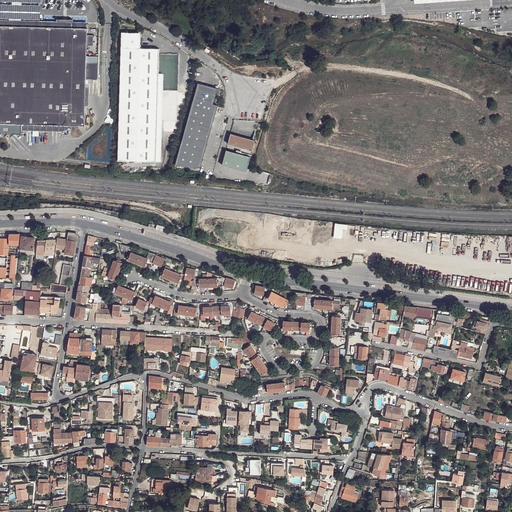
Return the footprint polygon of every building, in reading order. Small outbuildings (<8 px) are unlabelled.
[(0,0),(0,26),(87,28),(87,22),(72,21),(73,21),(73,20),(72,19),(57,19),(56,19),(56,20),(57,21),(20,20),(20,19),(39,20),(39,0),(0,0)] [(87,28),(0,26),(0,123),(20,124),(20,130),(30,131),(30,124),(53,125),(57,125),(65,125),(70,125),(85,125),(86,79),(86,62),(86,46),(87,35),(87,28)] [(141,34),(121,33),(118,162),(156,163),(158,75),(159,50),(140,49),(141,34)] [(86,62),(86,79),(98,80),(98,62),(86,62)] [(217,90),(198,85),(175,167),(200,169),(218,107),(213,106),(217,90)] [(254,140),(230,133),(228,143),(251,150),(254,140)] [(226,150),(222,164),(246,171),(250,157),(226,150)] [(342,238),(343,228),(347,229),(348,224),(334,222),(332,237),(342,238)] [(18,245),(19,234),(9,234),(8,239),(9,239),(9,245),(11,245),(18,245)] [(88,235),(86,245),(90,246),(93,247),(95,237),(88,235)] [(33,250),(34,238),(26,237),(26,236),(22,236),(21,236),(20,249),(21,249),(33,250)] [(7,239),(0,238),(0,253),(7,254),(8,255),(8,248),(9,245),(9,239),(8,239),(7,239)] [(67,239),(57,238),(55,255),(57,255),(64,257),(64,254),(73,255),(76,241),(73,240),(69,240),(67,239)] [(46,240),(38,240),(37,250),(45,250),(46,240)] [(49,240),(46,240),(45,250),(44,256),(53,255),(53,251),(54,251),(55,240),(49,240)] [(146,258),(131,252),(129,256),(128,255),(126,259),(146,267),(147,263),(146,263),(148,259),(146,258)] [(164,259),(152,254),(150,260),(153,261),(152,263),(161,267),(164,259)] [(0,269),(0,276),(13,278),(16,278),(17,258),(16,257),(16,256),(10,255),(9,266),(9,270),(8,270),(5,270),(0,269)] [(84,255),(82,266),(89,267),(89,266),(90,262),(91,256),(89,256),(84,255)] [(102,275),(108,277),(110,277),(115,280),(120,267),(122,263),(116,261),(117,260),(117,259),(115,258),(112,265),(111,268),(109,273),(106,272),(103,271),(102,275)] [(71,266),(64,264),(60,285),(67,286),(71,266)] [(84,276),(86,276),(87,272),(89,273),(90,267),(89,267),(82,266),(80,275),(84,276)] [(181,275),(180,274),(170,271),(164,268),(163,270),(162,270),(160,275),(179,283),(182,277),(181,277),(181,276),(181,275)] [(186,268),(185,276),(194,278),(194,275),(195,270),(186,268)] [(79,285),(88,286),(91,286),(93,278),(89,277),(86,276),(84,276),(80,275),(79,285)] [(218,286),(218,280),(217,280),(217,278),(211,278),(207,279),(207,275),(203,275),(203,279),(199,279),(199,281),(198,281),(198,287),(206,287),(218,286)] [(193,281),(189,280),(188,285),(190,285),(192,286),(196,287),(196,278),(194,278),(193,281)] [(226,278),(224,286),(233,288),(235,280),(226,278)] [(33,284),(23,282),(22,290),(28,290),(32,291),(33,288),(33,284)] [(66,293),(67,286),(60,285),(51,283),(50,292),(66,293)] [(79,285),(77,291),(87,293),(91,293),(92,287),(91,286),(88,286),(79,285)] [(115,292),(115,293),(117,294),(132,300),(133,296),(135,292),(118,285),(116,290),(115,292)] [(256,286),(254,294),(263,295),(265,287),(256,286)] [(94,300),(94,303),(97,303),(100,303),(103,289),(102,289),(96,288),(95,294),(95,297),(94,300)] [(13,289),(2,289),(2,299),(12,299),(13,289)] [(14,295),(14,298),(20,299),(20,295),(24,295),(27,295),(28,290),(22,290),(16,289),(15,295),(14,295)] [(41,296),(42,292),(40,291),(32,291),(28,290),(27,295),(26,300),(38,302),(41,302),(41,296)] [(77,291),(76,302),(85,303),(87,297),(87,293),(77,291)] [(283,298),(271,292),(270,294),(269,293),(267,298),(276,303),(281,305),(285,307),(288,302),(287,302),(288,300),(283,298)] [(303,293),(296,293),(295,296),(296,296),(295,304),(305,305),(305,301),(305,297),(303,297),(303,293)] [(41,302),(40,311),(46,312),(46,309),(51,310),(51,312),(57,313),(57,309),(58,309),(59,298),(41,296),(41,302)] [(152,301),(152,303),(168,310),(169,310),(169,308),(172,302),(163,299),(155,296),(152,301)] [(138,299),(135,307),(144,310),(145,306),(147,302),(139,299),(138,299)] [(313,301),(312,307),(323,308),(329,309),(333,309),(333,306),(339,306),(339,301),(334,301),(314,299),(314,301),(313,301)] [(38,302),(26,300),(26,305),(26,307),(25,315),(37,316),(38,302)] [(378,302),(377,310),(381,310),(380,316),(376,316),(375,320),(385,322),(386,317),(387,310),(387,309),(385,309),(386,303),(378,302)] [(120,309),(120,305),(119,304),(113,304),(113,311),(112,314),(120,315),(120,314),(120,311),(120,309)] [(13,305),(4,305),(4,314),(8,314),(12,315),(13,307),(13,305)] [(188,307),(177,305),(177,309),(175,309),(173,315),(177,316),(178,314),(186,315),(195,316),(196,312),(197,312),(198,308),(196,308),(188,307)] [(74,319),(83,319),(85,311),(86,307),(76,306),(74,319)] [(231,306),(201,307),(202,312),(200,312),(201,316),(208,315),(221,315),(224,314),(230,314),(230,310),(231,310),(231,306)] [(417,308),(405,306),(403,315),(415,317),(417,308)] [(236,307),(234,316),(239,317),(242,318),(244,309),(242,308),(240,308),(236,307)] [(373,309),(361,308),(360,313),(361,314),(363,314),(362,321),(360,321),(359,325),(365,326),(365,322),(366,322),(371,323),(373,309)] [(430,319),(432,310),(418,308),(417,309),(416,317),(430,319)] [(276,324),(250,311),(248,314),(249,315),(248,318),(254,322),(256,323),(271,331),(273,327),(274,328),(276,324)] [(103,313),(102,322),(111,322),(112,314),(103,313)] [(121,323),(129,324),(129,323),(129,317),(129,315),(120,314),(120,315),(112,314),(111,322),(121,323)] [(338,315),(332,315),(331,335),(337,336),(337,334),(339,335),(340,316),(338,316),(338,315)] [(436,319),(454,323),(456,317),(437,315),(436,319)] [(489,321),(481,319),(481,321),(476,321),(474,326),(477,327),(476,331),(479,332),(486,334),(489,321)] [(283,325),(282,329),(292,330),(292,322),(283,321),(283,325)] [(292,322),(292,330),(300,330),(301,322),(292,322)] [(301,322),(300,330),(306,331),(310,331),(310,327),(310,323),(301,322)] [(436,325),(435,330),(436,330),(453,333),(454,329),(451,328),(452,325),(437,322),(436,325)] [(380,329),(378,335),(385,337),(385,336),(386,336),(388,329),(386,329),(383,328),(380,328),(380,329)] [(112,330),(102,329),(101,341),(107,342),(107,345),(116,346),(116,341),(111,341),(112,339),(112,330)] [(400,329),(398,338),(405,340),(405,342),(409,343),(411,332),(400,329)] [(120,339),(130,340),(131,331),(120,331),(120,339)] [(131,331),(130,340),(130,342),(130,345),(133,345),(133,343),(138,343),(139,332),(131,331)] [(243,344),(242,347),(251,340),(246,331),(245,331),(243,331),(243,339),(243,344)] [(426,339),(415,337),(411,336),(408,346),(424,350),(426,339)] [(172,351),(172,339),(158,338),(158,339),(156,339),(156,338),(145,337),(145,340),(145,345),(144,350),(156,350),(164,350),(164,351),(172,351)] [(212,337),(210,337),(210,345),(209,346),(214,346),(214,349),(216,349),(218,349),(219,348),(219,342),(220,337),(212,337)] [(70,338),(69,338),(67,352),(74,352),(74,355),(78,355),(81,338),(70,338)] [(81,338),(78,355),(80,356),(80,354),(91,355),(92,339),(86,339),(81,338)] [(232,338),(228,338),(227,343),(238,344),(237,350),(238,350),(242,350),(242,347),(243,344),(243,339),(232,338)] [(54,343),(44,341),(41,354),(55,357),(57,348),(60,348),(61,345),(54,343)] [(238,344),(227,343),(227,347),(227,349),(232,349),(232,351),(238,351),(238,350),(237,350),(238,344)] [(450,353),(449,357),(457,359),(458,355),(472,358),(474,348),(466,347),(467,344),(461,343),(460,345),(459,351),(454,350),(453,354),(450,353)] [(249,357),(256,352),(250,344),(247,347),(244,349),(249,357)] [(355,346),(354,358),(367,360),(368,347),(359,346),(359,348),(357,348),(358,346),(355,346)] [(434,346),(433,353),(437,354),(438,355),(445,356),(449,357),(450,353),(451,350),(434,346)] [(330,347),(329,365),(334,366),(338,366),(339,348),(335,348),(330,347)] [(301,365),(302,353),(295,352),(295,351),(294,351),(290,351),(289,358),(292,358),(291,364),(301,365)] [(34,372),(37,355),(28,353),(28,356),(23,355),(20,370),(34,372)] [(197,353),(196,360),(205,361),(205,354),(197,353)] [(405,355),(395,353),(394,357),(392,363),(394,364),(403,366),(405,355)] [(264,374),(268,370),(258,355),(253,359),(251,360),(262,375),(264,374)] [(403,366),(409,367),(410,362),(411,357),(405,355),(403,366)] [(0,380),(2,380),(9,381),(10,372),(12,360),(5,359),(4,364),(4,369),(0,368),(0,380)] [(64,366),(62,376),(67,377),(74,378),(75,378),(77,364),(78,360),(72,360),(71,364),(69,364),(68,367),(64,366)] [(39,363),(37,374),(51,376),(53,366),(39,363)] [(90,365),(77,364),(75,378),(89,379),(90,365)] [(240,381),(245,382),(245,380),(245,379),(250,379),(250,373),(248,372),(248,370),(253,370),(254,368),(252,366),(251,368),(247,368),(248,365),(246,365),(244,364),(241,365),(241,369),(240,379),(240,381)] [(436,371),(443,373),(444,372),(444,369),(445,367),(445,366),(438,364),(437,366),(436,371)] [(376,367),(374,376),(388,379),(389,375),(389,372),(390,370),(376,367)] [(222,368),(220,379),(230,380),(233,381),(233,382),(237,383),(239,376),(235,376),(235,374),(235,370),(222,368)] [(343,374),(344,368),(340,368),(340,370),(338,370),(336,370),(335,374),(339,375),(339,380),(343,380),(343,374)] [(463,381),(466,372),(453,368),(450,378),(463,381)] [(475,369),(469,368),(466,381),(467,381),(467,382),(470,382),(471,383),(475,369)] [(501,376),(485,372),(485,374),(483,382),(486,382),(490,383),(498,385),(501,376)] [(394,376),(392,384),(398,386),(398,385),(400,379),(401,375),(397,374),(396,377),(394,376)] [(149,376),(149,387),(162,389),(162,377),(149,376)] [(417,379),(407,377),(406,380),(408,381),(407,386),(405,386),(405,387),(405,389),(407,389),(407,388),(414,390),(417,379)] [(357,387),(358,387),(359,380),(347,378),(346,392),(347,392),(353,393),(354,393),(355,390),(355,387),(357,387)] [(262,389),(263,393),(267,392),(285,390),(295,389),(294,384),(287,385),(288,387),(286,387),(286,382),(265,384),(266,387),(266,389),(262,389)] [(256,394),(263,393),(262,389),(262,387),(266,387),(265,384),(256,386),(256,388),(248,389),(248,394),(256,394)] [(319,389),(317,393),(325,396),(329,388),(325,386),(321,384),(319,389)] [(194,393),(184,393),(184,402),(197,403),(198,397),(194,397),(194,393)] [(123,402),(124,402),(123,418),(132,419),(133,404),(130,404),(130,402),(132,402),(132,395),(124,395),(123,402)] [(96,397),(95,418),(97,418),(98,402),(112,402),(114,402),(114,398),(96,397)] [(202,397),(201,410),(216,411),(218,399),(202,397)] [(396,407),(387,406),(386,415),(385,417),(403,420),(404,418),(405,407),(403,407),(403,408),(400,408),(400,406),(401,406),(402,404),(403,404),(405,399),(399,397),(397,403),(396,407)] [(111,419),(97,418),(95,418),(95,420),(113,421),(113,418),(114,402),(112,402),(111,419)] [(112,402),(98,402),(97,418),(111,419),(112,402)] [(162,404),(161,404),(160,408),(158,408),(158,413),(157,412),(156,425),(167,425),(168,404),(167,404),(162,404)] [(461,410),(464,412),(468,413),(470,406),(466,405),(462,404),(461,410)] [(82,411),(82,418),(91,419),(93,419),(93,407),(91,407),(89,407),(89,411),(82,411)] [(289,409),(288,429),(297,430),(297,426),(299,426),(299,418),(298,418),(298,415),(299,409),(289,409)] [(231,410),(226,410),(226,420),(237,421),(237,410),(231,410)] [(278,411),(271,410),(270,417),(269,430),(278,430),(279,415),(278,415),(278,411)] [(442,413),(435,410),(431,430),(440,431),(440,427),(439,427),(442,413)] [(248,411),(240,411),(239,424),(241,424),(240,431),(248,432),(249,425),(246,425),(247,417),(249,417),(251,418),(251,415),(251,411),(248,411)] [(485,411),(484,416),(488,416),(487,419),(492,420),(493,419),(494,413),(485,411)] [(493,419),(501,421),(502,415),(494,413),(493,419)] [(444,414),(441,429),(449,430),(450,423),(445,422),(445,419),(446,415),(444,414)] [(197,418),(179,416),(178,421),(178,423),(179,423),(179,429),(191,431),(192,426),(196,426),(197,418)] [(259,434),(269,434),(269,430),(270,417),(265,416),(264,424),(260,423),(259,434)] [(45,418),(32,418),(32,419),(33,425),(33,431),(45,431),(45,424),(45,422),(45,418)] [(349,432),(346,431),(348,424),(338,423),(338,421),(333,420),(332,425),(331,429),(343,431),(342,434),(349,436),(349,432)] [(105,441),(115,441),(116,432),(117,432),(117,427),(116,426),(116,429),(106,428),(105,441)] [(134,430),(126,429),(125,444),(133,444),(134,430)] [(449,444),(452,431),(449,430),(441,429),(440,442),(441,442),(449,444)] [(25,437),(25,430),(13,430),(13,436),(14,443),(17,443),(25,442),(25,441),(27,441),(27,437),(25,437)] [(392,446),(401,447),(401,442),(401,440),(402,439),(393,438),(393,433),(379,431),(378,442),(392,444),(392,446)] [(54,433),(54,443),(66,443),(66,442),(65,432),(55,433),(54,433)] [(495,439),(504,441),(506,434),(496,432),(495,439)] [(170,440),(169,444),(171,444),(171,447),(181,448),(181,445),(181,434),(175,433),(175,437),(170,437),(170,438),(170,440)] [(208,435),(196,435),(196,442),(197,442),(197,446),(208,446),(208,444),(216,445),(216,433),(208,433),(208,435)] [(294,434),(294,443),(300,444),(300,446),(300,448),(311,448),(312,439),(303,438),(301,438),(301,437),(301,434),(294,434)] [(438,435),(433,434),(433,438),(429,438),(428,442),(437,443),(438,435)] [(3,451),(3,457),(14,457),(14,453),(14,447),(14,443),(13,436),(2,437),(2,451),(3,451)] [(147,436),(146,445),(160,446),(161,437),(155,436),(147,436)] [(161,437),(160,446),(169,447),(169,444),(170,440),(170,438),(161,437)] [(313,439),(312,447),(326,448),(327,438),(319,437),(319,439),(313,439)] [(489,440),(476,438),(475,438),(475,440),(473,440),(472,447),(487,450),(489,440)] [(495,450),(493,458),(501,459),(503,451),(495,450)] [(105,461),(113,462),(114,451),(109,451),(109,456),(105,456),(105,461)] [(70,455),(69,456),(77,456),(77,465),(82,464),(82,467),(87,467),(87,464),(87,456),(86,456),(86,455),(79,456),(79,452),(70,455)] [(359,456),(358,459),(364,462),(365,458),(366,455),(366,453),(362,452),(360,456),(359,456)] [(377,454),(373,453),(369,464),(374,465),(373,467),(374,467),(372,473),(377,474),(377,472),(379,472),(381,473),(383,465),(386,466),(388,461),(390,459),(391,455),(387,454),(378,454),(377,454)] [(57,475),(67,474),(67,464),(64,465),(63,461),(67,460),(67,455),(59,458),(60,463),(57,463),(58,466),(55,467),(56,472),(57,472),(57,475)] [(250,458),(250,466),(260,466),(260,458),(250,458)] [(131,473),(132,463),(129,462),(123,461),(122,468),(122,473),(131,473)] [(271,475),(284,475),(284,463),(271,463),(271,475)] [(321,474),(333,474),(333,464),(322,464),(321,474)] [(454,469),(459,470),(458,473),(458,474),(463,475),(465,467),(464,466),(456,465),(455,466),(454,469)] [(213,468),(197,467),(196,475),(212,476),(213,468)] [(305,476),(305,467),(291,467),(291,476),(305,476)] [(349,468),(346,475),(353,478),(356,471),(349,468)] [(462,484),(463,475),(458,474),(458,473),(454,473),(452,482),(462,484)] [(196,475),(195,483),(211,484),(211,483),(212,476),(196,475)] [(88,484),(87,484),(97,485),(97,484),(99,484),(100,477),(88,476),(87,480),(88,480),(88,484)] [(53,487),(53,490),(54,490),(55,487),(64,486),(64,489),(67,489),(67,480),(66,480),(66,479),(59,479),(59,481),(58,481),(57,481),(56,478),(53,478),(53,482),(53,487)] [(160,493),(160,491),(155,491),(156,482),(162,482),(162,480),(152,480),(151,493),(158,493),(160,493)] [(170,492),(171,481),(162,480),(162,482),(156,482),(155,491),(160,491),(164,491),(170,492)] [(328,483),(321,481),(316,494),(316,496),(310,495),(310,501),(311,501),(311,502),(320,505),(328,483)] [(38,483),(38,493),(47,493),(52,493),(52,483),(48,483),(38,483)] [(355,487),(346,484),(345,487),(342,497),(341,498),(356,502),(358,495),(353,493),(354,490),(355,487)] [(398,489),(398,490),(398,493),(400,493),(408,494),(408,491),(406,491),(406,485),(398,485),(398,489)] [(16,487),(17,500),(27,499),(26,486),(16,487)] [(110,488),(100,487),(99,493),(98,504),(105,505),(105,504),(106,500),(106,499),(107,500),(108,495),(108,493),(110,493),(110,488)] [(274,491),(258,488),(256,498),(263,499),(262,502),(269,503),(269,500),(270,499),(270,495),(273,496),(274,491)] [(382,501),(382,506),(393,506),(394,490),(385,490),(384,501),(382,501)] [(88,493),(88,502),(95,504),(96,495),(88,493)] [(53,500),(53,506),(67,504),(67,495),(53,497),(53,500)] [(191,497),(188,508),(198,510),(200,499),(191,497)] [(228,497),(227,511),(236,511),(236,497),(228,497)] [(408,500),(408,498),(400,497),(400,505),(407,507),(408,500)] [(474,498),(463,497),(462,506),(473,507),(474,498)] [(499,500),(487,499),(486,508),(498,509),(498,508),(499,500)] [(442,509),(442,511),(450,511),(450,510),(456,510),(456,500),(442,500),(442,509)] [(219,511),(220,503),(210,503),(209,511),(219,511)]
